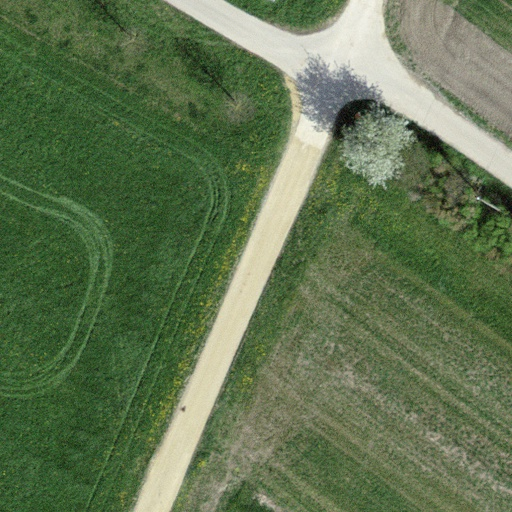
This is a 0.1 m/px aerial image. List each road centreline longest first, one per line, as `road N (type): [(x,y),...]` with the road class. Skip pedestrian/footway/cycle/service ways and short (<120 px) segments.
road 1 (track): [(338,69),(153,511)]
road 2 (track): [(338,69),(406,88),(511,168)]
road 3 (track): [(338,69),(193,0)]
